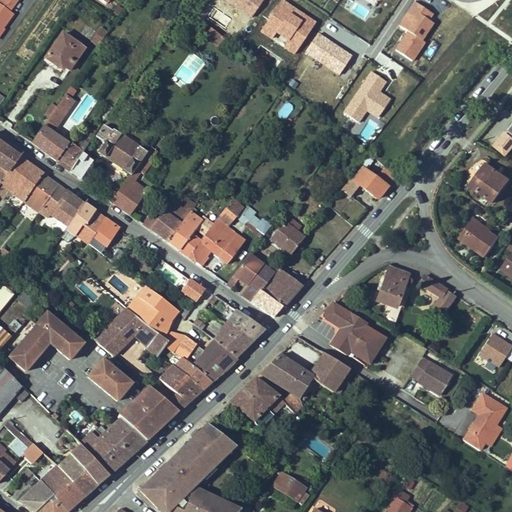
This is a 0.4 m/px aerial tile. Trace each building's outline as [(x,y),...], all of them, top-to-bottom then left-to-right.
[(0,0),(0,27),(1,26),(3,28),(13,14),(9,11),(17,0),(0,0)] [(222,0),(250,18),(262,0),(222,0)] [(281,2),(266,28),(275,33),(290,7),(281,2)] [(414,2),(404,16),(410,21),(404,30),(407,32),(394,51),(411,63),(424,44),(421,41),(433,24),(428,21),(418,15),(423,8),(414,2)] [(118,16),(123,9),(118,5),(113,13),(118,16)] [(418,15),(428,21),(432,15),(423,8),(418,15)] [(298,40),(315,25),(305,14),(288,30),(298,40)] [(108,32),(100,27),(90,41),(98,46),(108,32)] [(224,39),(211,28),(203,37),(217,48),(224,39)] [(62,33),(45,59),(54,65),(61,71),(62,71),(64,68),(69,71),(84,48),(62,33)] [(187,85),(204,61),(191,52),(174,76),(187,85)] [(59,74),(61,71),(54,65),(51,69),(59,74)] [(379,92),(386,81),(369,71),(342,113),(357,123),(365,111),(377,119),(390,98),(379,92)] [(48,119),(31,143),(56,162),(69,143),(53,132),(76,102),(65,94),(56,107),(48,119)] [(286,118),(293,106),(286,102),(279,114),(286,118)] [(56,107),(52,104),(44,117),(48,119),(56,107)] [(100,121),(102,122),(112,107),(110,106),(100,121)] [(368,139),(378,124),(370,119),(361,134),(368,139)] [(97,153),(105,158),(108,154),(125,165),(122,169),(130,175),(140,161),(147,152),(113,129),(112,132),(103,126),(96,137),(104,143),(97,153)] [(85,138),(89,141),(96,131),(92,128),(85,138)] [(511,139),(504,133),(493,146),(504,156),(511,146),(511,139)] [(82,138),(77,145),(83,150),(88,143),(82,138)] [(0,143),(0,166),(9,172),(20,157),(0,143)] [(69,143),(56,162),(70,171),(81,154),(82,152),(69,143)] [(147,152),(140,161),(149,167),(158,154),(149,149),(147,152)] [(70,171),(81,179),(92,162),(81,154),(70,171)] [(108,154),(105,158),(122,169),(125,165),(108,154)] [(370,154),(366,158),(371,162),(375,158),(370,154)] [(1,183),(10,189),(9,191),(24,202),(43,174),(20,157),(9,172),(1,183)] [(366,158),(362,163),(368,167),(371,162),(366,158)] [(116,194),(111,201),(130,215),(147,192),(134,181),(139,174),(142,176),(149,167),(140,161),(130,175),(116,194)] [(486,165),(470,187),(493,204),(509,181),(486,165)] [(0,184),(1,183),(9,172),(0,166),(0,184)] [(353,182),(343,193),(350,198),(358,187),(376,200),(396,176),(384,167),(381,171),(382,172),(377,178),(361,166),(350,179),(353,182)] [(43,174),(24,202),(39,212),(49,199),(57,205),(66,191),(43,174)] [(350,179),(341,191),(343,193),(353,182),(350,179)] [(0,195),(4,198),(9,191),(10,189),(1,183),(0,184),(0,195)] [(214,188),(210,186),(205,192),(209,195),(214,188)] [(108,189),(103,196),(111,201),(116,194),(108,189)] [(39,212),(48,218),(51,215),(68,226),(84,204),(66,191),(57,205),(49,199),(39,212)] [(157,219),(150,229),(168,242),(191,211),(193,208),(196,204),(190,200),(183,209),(178,206),(182,201),(174,195),(157,219)] [(199,241),(187,257),(199,265),(210,252),(226,265),(245,241),(228,227),(242,209),(231,200),(213,224),(203,236),(199,241)] [(61,237),(68,243),(76,235),(88,244),(104,219),(84,204),(68,226),(61,237)] [(246,205),(242,209),(263,228),(268,223),(262,218),(260,221),(254,216),(256,213),(246,205)] [(242,209),(236,218),(258,235),(263,228),(242,209)] [(191,211),(168,242),(187,257),(199,241),(191,235),(195,230),(202,221),(201,219),(194,214),(191,211)] [(150,214),(143,224),(150,229),(157,219),(150,214)] [(202,221),(195,230),(203,236),(213,224),(203,216),(201,219),(202,221)] [(286,223),(298,232),(302,227),(290,218),(286,223)] [(473,218),(458,239),(485,258),(499,237),(473,218)] [(88,244),(101,254),(118,228),(104,219),(88,244)] [(284,221),(269,240),(288,256),(304,236),(298,232),(286,223),(284,221)] [(109,260),(116,265),(123,253),(116,249),(109,260)] [(250,254),(226,285),(232,289),(237,282),(244,287),(239,294),(251,303),(259,293),(278,269),(271,264),(268,268),(250,254)] [(511,254),(501,269),(511,276),(511,254)] [(3,261),(8,265),(13,259),(7,255),(3,261)] [(180,288),(187,279),(165,262),(158,272),(180,288)] [(0,263),(0,273),(4,277),(9,270),(1,263),(0,263)] [(278,269),(259,293),(282,308),(300,286),(289,277),(278,269)] [(377,300),(395,307),(404,285),(409,287),(411,280),(408,276),(389,269),(377,300)] [(294,272),(289,277),(300,286),(305,281),(294,272)] [(432,308),(442,315),(454,298),(445,291),(446,290),(424,276),(418,285),(438,298),(432,308)] [(33,278),(29,283),(35,287),(39,282),(33,278)] [(189,280),(181,291),(196,302),(204,291),(189,280)] [(0,349),(9,339),(0,331),(0,305),(10,294),(0,285),(0,349)] [(16,300),(29,312),(41,299),(28,287),(16,300)] [(137,297),(127,309),(149,328),(163,338),(166,332),(170,321),(162,314),(169,305),(145,287),(137,297)] [(259,293),(251,303),(274,317),(282,308),(259,293)] [(184,307),(168,294),(164,301),(169,305),(179,313),(185,318),(191,309),(184,307)] [(208,303),(212,305),(218,298),(213,295),(208,303)] [(331,306),(325,312),(326,319),(341,328),(330,345),(346,355),(347,354),(365,365),(372,354),(374,355),(384,339),(365,326),(366,324),(334,303),(331,306)] [(162,314),(170,321),(179,313),(169,305),(162,314)] [(94,341),(112,357),(133,335),(157,357),(165,346),(168,342),(167,341),(163,338),(149,328),(127,309),(94,341)] [(199,314),(205,319),(210,314),(203,309),(199,314)] [(236,311),(227,323),(251,342),(264,330),(236,311)] [(9,358),(25,372),(49,343),(69,360),(83,344),(46,314),(9,358)] [(193,324),(201,331),(205,325),(197,319),(193,324)] [(9,327),(15,332),(21,326),(15,321),(9,327)] [(227,323),(214,340),(235,358),(251,342),(227,323)] [(163,338),(167,341),(171,336),(166,332),(163,338)] [(486,359),(483,366),(497,372),(510,343),(488,333),(478,356),(486,359)] [(171,336),(167,341),(168,342),(165,346),(182,359),(211,382),(224,371),(237,359),(235,358),(214,340),(204,351),(184,336),(180,342),(171,336)] [(323,353),(310,375),(312,379),(332,393),(333,392),(338,395),(346,383),(341,380),(348,369),(323,353)] [(279,355),(260,374),(290,393),(299,399),(312,379),(310,375),(279,355)] [(440,396),(452,377),(421,358),(410,378),(418,383),(419,380),(433,388),(431,391),(440,396)] [(182,359),(174,367),(202,390),(211,382),(182,359)] [(88,378),(117,401),(131,384),(102,360),(88,378)] [(0,411),(21,387),(4,369),(0,365),(0,411)] [(160,379),(159,380),(176,395),(168,403),(178,411),(202,390),(174,367),(173,366),(165,374),(162,370),(159,373),(162,377),(160,379)] [(341,380),(346,383),(354,373),(348,369),(341,380)] [(15,372),(12,375),(17,381),(20,377),(15,372)] [(238,395),(230,402),(253,421),(255,419),(263,427),(285,404),(294,413),(302,405),(301,400),(299,399),(290,393),(283,401),(255,378),(251,382),(238,395)] [(419,380),(418,383),(431,391),(433,388),(419,380)] [(468,399),(476,402),(483,384),(475,381),(468,399)] [(149,387),(118,416),(121,419),(146,441),(178,411),(168,403),(149,387)] [(23,390),(16,398),(21,403),(29,395),(23,390)] [(495,426),(506,408),(482,393),(471,410),(479,415),(463,440),(479,451),(485,442),(495,426)] [(79,423),(82,416),(73,411),(69,417),(79,423)] [(106,432),(131,455),(146,441),(121,419),(106,432)] [(3,425),(16,438),(20,433),(7,421),(3,425)] [(271,474),(207,425),(141,491),(156,508),(164,511),(239,511),(246,504),(271,474)] [(101,437),(123,461),(131,455),(106,432),(101,426),(98,428),(96,430),(102,436),(101,437)] [(495,426),(485,442),(490,446),(500,430),(495,426)] [(80,446),(109,475),(123,461),(101,437),(102,436),(96,430),(95,430),(79,445),(80,446)] [(16,438),(7,447),(19,458),(22,455),(33,444),(20,433),(16,438)] [(42,453),(33,444),(22,455),(32,463),(42,453)] [(79,445),(68,457),(96,485),(109,475),(80,446),(79,445)] [(0,453),(0,463),(8,471),(16,463),(2,451),(0,453)] [(278,452),(268,464),(271,466),(281,455),(278,452)] [(68,457),(57,468),(83,497),(96,485),(68,457)] [(0,480),(8,471),(0,463),(0,480)] [(28,468),(24,473),(28,478),(33,474),(28,468)] [(57,468),(40,482),(53,496),(66,511),(83,497),(57,468)] [(392,478),(383,471),(379,477),(389,483),(392,478)] [(283,473),(273,487),(301,505),(308,495),(304,492),(306,488),(283,473)] [(19,503),(32,511),(35,511),(53,496),(40,482),(19,503)] [(399,491),(395,497),(405,504),(409,498),(399,491)] [(53,496),(35,511),(66,511),(53,496)] [(395,497),(385,511),(408,511),(411,508),(405,504),(395,497)] [(460,502),(453,511),(463,511),(467,506),(460,502)]
